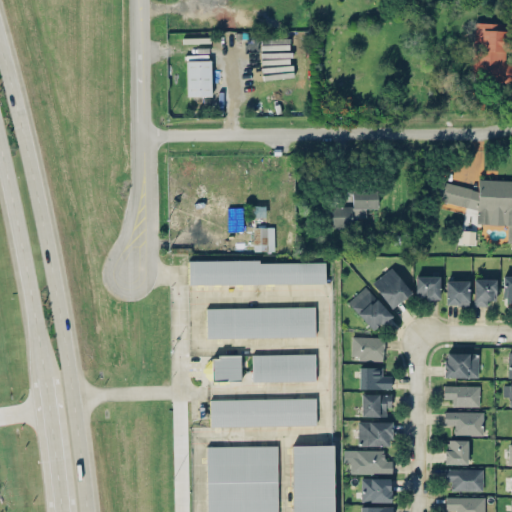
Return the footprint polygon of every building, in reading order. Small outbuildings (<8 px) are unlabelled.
[(472,80),(511,81),(511,62),(505,62),(505,50),(511,51),(511,30),(504,30),(505,23),(474,22),(472,80)] [(186,60),(187,96),(212,95),(210,59),(186,60)] [(469,109),(484,109),(484,90),(469,90),(469,109)] [(511,179),(478,179),(478,185),(438,184),(437,204),(477,205),(476,223),(508,224),(507,242),(511,241),(511,179)] [(332,206),(332,227),(352,227),(352,216),(366,216),(366,208),(377,208),(377,189),(352,189),(352,206),(332,206)] [(252,216),(263,216),(263,205),(252,205),(252,216)] [(274,250),(274,226),(253,227),(253,250),(274,250)] [(183,261),(255,260),(255,264),(320,263),(320,284),(183,286),(183,261)] [(371,283),(391,308),(411,292),(391,267),(371,283)] [(511,274),(504,275),(503,304),(511,304),(511,274)] [(440,276),(416,275),(415,298),(439,299),(440,276)] [(496,299),(496,279),(474,278),(473,305),(487,306),(487,299),(496,299)] [(469,280),(446,280),(446,305),(469,304),(469,280)] [(374,331),(392,314),(365,286),(347,302),(374,331)] [(203,310),(310,309),(311,336),(203,337),(203,310)] [(351,358),(383,359),(383,336),(351,336),(351,358)] [(478,377),(478,353),(445,352),(444,376),(478,377)] [(248,356),(311,354),(312,381),(249,383),(248,356)] [(213,360),(213,356),(236,355),(237,381),(208,382),(208,360),(213,360)] [(359,388),(391,388),(391,375),(382,375),(382,367),(359,367),(359,388)] [(511,382),(503,383),(503,397),(509,397),(509,406),(511,406),(511,382)] [(479,385),(443,385),(443,398),(452,398),(452,406),(479,405),(479,385)] [(385,416),(386,407),(391,407),(391,393),(361,393),(361,415),(385,416)] [(206,400),(312,398),(312,425),(206,426),(206,400)] [(483,411),(444,411),(444,424),(454,424),(455,435),(483,434),(483,411)] [(390,420),(357,421),(357,445),(391,445),(390,420)] [(467,439),(445,439),(445,463),(467,464),(467,439)] [(203,511),(203,447),(274,446),(273,511),(203,511)] [(287,511),(287,446),(327,446),(327,511),(287,511)] [(383,449),(343,449),(343,461),(350,461),(350,472),(391,473),(391,460),(383,460),(383,449)] [(483,468),(447,468),(447,489),(482,490),(483,468)] [(361,501),(390,501),(391,477),(361,477),(361,501)] [(484,511),(485,496),(445,496),(445,509),(455,510),(454,511),(484,511)]
